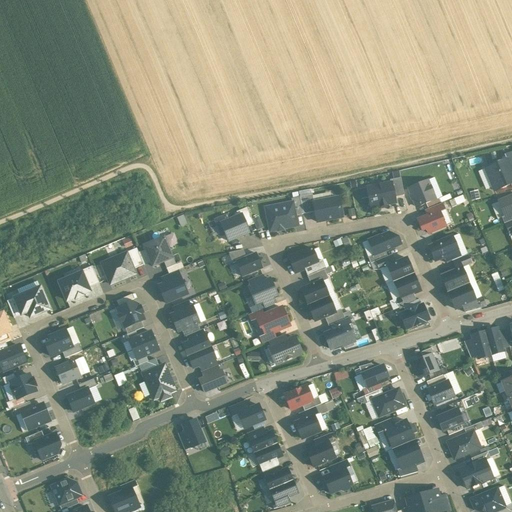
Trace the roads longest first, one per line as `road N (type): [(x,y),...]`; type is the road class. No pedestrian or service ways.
road 1 (residential): [(78,460),(32,342),(37,330),(141,292),(191,404)]
road 2 (residential): [(317,366),(276,261),(285,243),(397,225),(447,327)]
road 3 (track): [(0,222),(148,160),(169,208),(177,208)]
road 4 (residential): [(444,471),(393,345)]
road 5 (residential): [(444,471),(316,505)]
road 6 (residential): [(316,505),(266,383)]
road 7 (residential): [(78,460),(191,404)]
